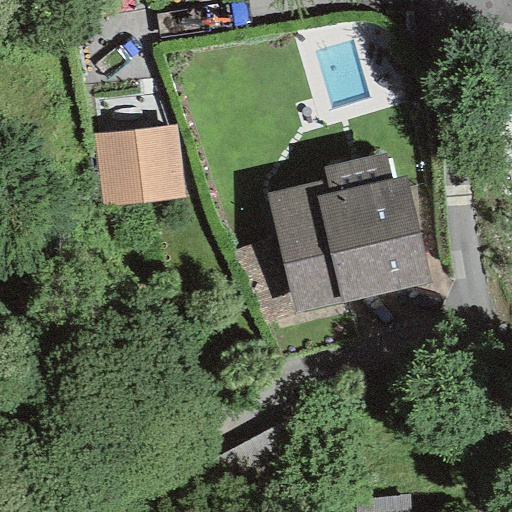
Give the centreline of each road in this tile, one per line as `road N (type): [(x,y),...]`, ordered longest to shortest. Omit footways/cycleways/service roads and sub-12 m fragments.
road 1 (residential): [(488,511),(464,237),(499,0)]
road 2 (unknown): [(265,384),(352,346),(472,322)]
